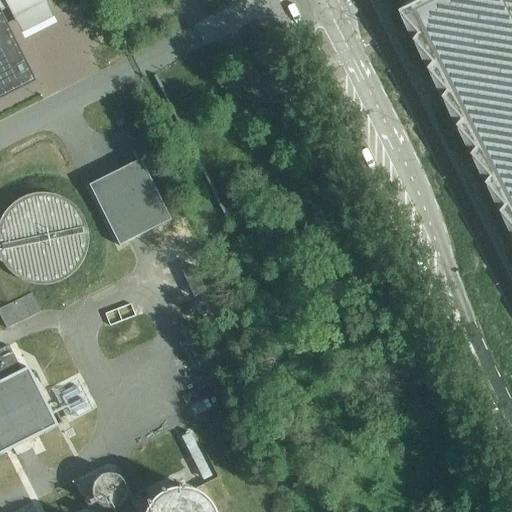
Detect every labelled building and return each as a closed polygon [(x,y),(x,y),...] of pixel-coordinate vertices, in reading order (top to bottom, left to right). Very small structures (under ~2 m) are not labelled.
[(0,0),(0,99),(36,82),(35,80),(28,68),(0,11),(8,7),(9,7),(15,17),(43,3),(41,0),(0,0)] [(511,0),(422,0),(402,11),(511,229),(511,0)] [(141,160),(89,186),(119,246),(171,220),(141,160)] [(38,197),(24,201),(13,208),(5,219),(0,231),(0,230),(0,251),(1,257),(7,268),(16,278),(27,285),(40,288),(53,288),(65,283),(77,275),(85,263),(90,250),(90,236),(86,222),(78,210),(66,202),(52,197),(38,197)] [(0,315),(6,329),(41,312),(31,293),(0,309),(0,315)] [(0,455),(58,426),(29,368),(21,371),(8,346),(0,350),(0,455)] [(78,375),(51,387),(62,411),(89,399),(78,375)] [(183,498),(171,503),(162,511),(161,511),(219,511),(216,507),(206,501),(194,498),(183,498)]
